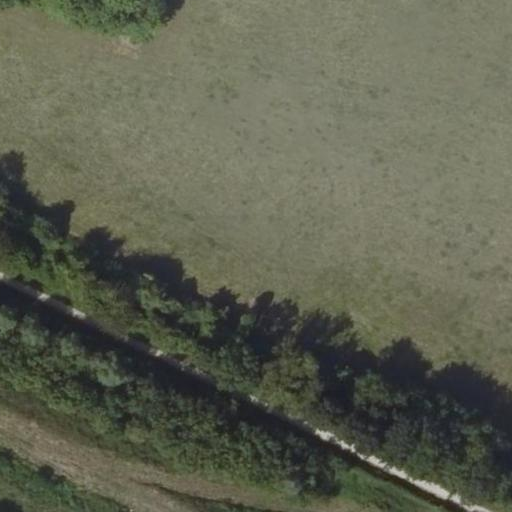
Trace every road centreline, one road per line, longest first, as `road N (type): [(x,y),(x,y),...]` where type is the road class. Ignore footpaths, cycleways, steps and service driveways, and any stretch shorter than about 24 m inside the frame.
road 1 (track): [(389,511),(0,319)]
road 2 (track): [(89,482),(126,469),(347,511)]
road 3 (track): [(0,435),(164,511)]
